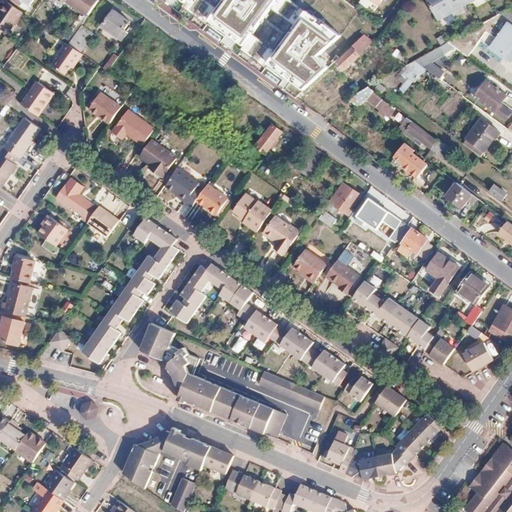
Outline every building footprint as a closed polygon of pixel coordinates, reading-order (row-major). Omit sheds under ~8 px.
[(90,15),(100,0),(99,0),(70,0),(70,1),(90,15)] [(279,0),(225,0),(210,21),(244,47),(279,0)] [(455,11),(449,0),(429,0),(438,15),(444,12),(447,16),(455,11)] [(449,0),(455,11),(464,6),(462,2),(464,0),(449,0)] [(7,1),(0,9),(0,30),(5,34),(22,12),(7,1)] [(114,10),(103,26),(123,40),(128,34),(124,31),(130,21),(114,10)] [(499,13),(507,20),(511,23),(511,14),(506,10),(499,13)] [(340,35),(306,11),(267,63),(304,89),(329,68),(320,56),(340,35)] [(490,29),(507,20),(499,13),(497,15),(482,23),(490,29)] [(67,43),(69,44),(83,25),(87,19),(80,15),(66,35),(59,30),(56,35),(67,43)] [(490,29),(482,23),(481,24),(465,33),(475,41),(477,40),(476,38),(490,29)] [(83,25),(69,44),(81,53),(95,34),(83,25)] [(454,38),(465,47),(475,41),(465,33),(460,35),(454,38)] [(454,38),(448,42),(462,52),(465,47),(454,38)] [(362,40),(354,48),(360,54),(368,46),(362,40)] [(69,44),(67,43),(52,64),(65,74),(73,62),(76,64),(83,54),(81,53),(69,44)] [(361,55),(360,54),(354,48),(338,62),(345,70),(361,55)] [(445,56),(436,49),(429,52),(415,60),(427,69),(440,79),(445,71),(433,63),(445,56)] [(115,53),(104,69),(108,71),(118,56),(115,53)] [(404,69),(411,76),(417,80),(427,69),(415,60),(407,65),(404,69)] [(411,76),(404,69),(393,75),(404,84),(411,76)] [(38,82),(23,103),(39,115),(54,93),(38,82)] [(488,82),(476,97),(507,120),(511,113),(511,111),(502,103),(507,96),(488,82)] [(379,83),(376,87),(384,92),(386,88),(379,83)] [(392,107),(369,87),(360,93),(349,100),(360,108),(368,99),(380,111),(379,112),(385,117),(386,116),(389,118),(395,111),(391,108),(392,107)] [(110,123),(121,107),(101,93),(90,109),(98,115),(99,114),(104,117),(103,118),(110,123)] [(144,145),(155,128),(128,110),(113,132),(122,139),(127,133),(144,145)] [(41,129),(25,118),(4,147),(19,157),(21,158),(41,129)] [(455,152),(439,140),(438,141),(408,118),(400,130),(421,146),(424,142),(449,161),(455,152)] [(468,139),(484,151),(486,152),(500,132),(482,118),(467,138),(468,139)] [(274,124),(257,146),(267,153),(284,132),(274,124)] [(484,151),(468,139),(465,144),(481,156),(484,151)] [(155,167),(153,170),(162,176),(176,157),(152,140),(140,156),(151,164),(155,167)] [(0,153),(0,186),(2,187),(17,166),(14,164),(19,157),(4,147),(3,146),(0,149),(0,153),(0,154),(0,153)] [(312,179),(327,156),(315,148),(299,170),(312,179)] [(418,177),(430,161),(416,151),(412,154),(409,152),(406,157),(408,159),(403,166),(418,177)] [(265,160),(255,172),(268,182),(277,169),(265,160)] [(177,167),(164,185),(167,186),(179,168),(177,167)] [(179,168),(167,186),(180,196),(179,197),(192,206),(197,200),(203,192),(195,186),(198,182),(179,168)] [(66,185),(57,197),(84,216),(93,203),(79,194),(85,187),(72,178),(67,185),(66,185)] [(474,205),(478,198),(458,182),(448,196),(463,208),(468,201),(474,205)] [(340,183),(328,201),(347,214),(361,194),(347,185),(346,187),(340,183)] [(229,198),(208,184),(203,192),(197,200),(203,205),(204,204),(209,207),(208,208),(217,215),(229,198)] [(496,184),(491,191),(503,200),(508,193),(496,184)] [(116,212),(123,202),(109,192),(102,203),(116,212)] [(246,219),(244,222),(258,232),(273,210),(259,201),(258,202),(246,194),(234,211),(240,215),(246,219)] [(399,238),(408,225),(370,199),(358,216),(378,230),(384,221),(395,229),(392,234),(399,238)] [(120,220),(100,206),(89,222),(108,236),(120,220)] [(326,211),(320,219),(332,227),(337,219),(326,211)] [(45,226),(51,217),(49,215),(42,224),(45,226)] [(290,226),(276,216),(264,232),(274,239),(275,238),(280,241),(275,248),(284,254),(300,231),(291,225),(290,226)] [(51,217),(45,226),(40,233),(57,245),(69,229),(51,217)] [(178,239),(147,218),(135,235),(145,242),(149,237),(161,245),(152,258),(150,256),(82,351),(100,363),(122,332),(116,329),(125,317),(130,321),(144,300),(139,296),(144,290),(149,294),(156,284),(151,280),(154,275),(159,278),(171,262),(180,250),(174,245),(178,239)] [(511,224),(509,222),(499,234),(511,243),(511,224)] [(403,243),(414,250),(425,258),(434,245),(428,241),(429,239),(414,228),(413,229),(408,225),(399,238),(404,242),(403,243)] [(414,250),(403,243),(399,250),(409,257),(414,250)] [(307,275),(305,277),(314,283),(327,265),(306,250),(301,256),(294,266),(302,272),(307,275)] [(449,262),(450,260),(440,253),(428,270),(440,279),(432,290),(441,296),(460,269),(449,262)] [(292,265),(294,266),(301,256),(299,255),(292,265)] [(18,256),(12,278),(30,283),(36,261),(18,256)] [(461,267),(450,260),(449,262),(460,269),(461,267)] [(362,278),(338,261),(328,275),(343,285),(342,287),(340,289),(349,295),(350,293),(351,294),(362,278)] [(246,302),(253,292),(243,284),(212,263),(208,270),(202,266),(182,296),(187,299),(183,305),(178,301),(170,312),(186,323),(204,296),(200,293),(209,280),(223,290),(219,295),(235,307),(232,311),(248,322),(244,327),(265,342),(269,337),(339,386),(348,374),(342,370),(345,365),(324,350),(321,355),(310,347),(314,342),(293,328),(289,333),(246,302)] [(472,273),(459,291),(477,304),(490,285),(472,273)] [(328,275),(326,277),(342,287),(343,285),(328,275)] [(366,281),(354,298),(371,310),(427,349),(435,337),(429,333),(432,327),(390,298),(386,303),(373,293),(377,288),(366,281)] [(2,310),(24,316),(32,287),(13,282),(7,303),(4,303),(2,310)] [(69,314),(74,305),(67,301),(62,310),(69,314)] [(511,308),(505,304),(490,332),(509,342),(511,335),(511,308)] [(460,312),(457,315),(472,325),(473,326),(483,310),(477,306),(468,318),(460,312)] [(2,310),(1,316),(23,322),(24,316),(2,310)] [(156,323),(164,328),(169,319),(161,315),(156,323)] [(0,323),(1,324),(0,328),(0,340),(18,346),(25,322),(23,322),(1,316),(0,318),(0,323)] [(170,345),(176,333),(166,329),(153,323),(150,332),(142,351),(164,360),(164,359),(171,362),(168,368),(171,369),(174,371),(177,374),(178,378),(179,384),(184,387),(180,397),(278,438),(288,414),(194,374),(201,358),(190,354),(185,347),(181,350),(170,345)] [(467,333),(477,337),(481,330),(471,326),(467,333)] [(72,338),(60,329),(51,342),(63,350),(72,338)] [(425,351),(444,365),(456,348),(437,335),(435,337),(427,349),(425,351)] [(240,337),(236,344),(243,348),(247,341),(240,337)] [(262,350),(266,343),(257,338),(254,345),(262,350)] [(377,351),(390,360),(394,354),(398,348),(386,339),(377,351)] [(465,355),(474,371),(494,360),(485,344),(465,355)] [(274,375),(264,371),(259,384),(319,409),(324,396),(293,383),(274,375)] [(353,377),(344,390),(361,402),(373,384),(362,376),(359,381),(353,377)] [(388,386),(376,402),(396,416),(407,400),(388,386)] [(100,405),(79,399),(74,414),(96,420),(100,405)] [(0,436),(11,421),(0,413),(0,436)] [(427,443),(439,431),(436,429),(441,424),(428,414),(413,430),(427,443)] [(11,421),(0,436),(0,438),(16,450),(27,435),(21,431),(16,427),(18,425),(19,423),(13,418),(11,421)] [(189,464),(203,470),(205,465),(212,446),(193,438),(192,439),(186,436),(186,435),(174,430),(172,432),(167,430),(164,435),(161,438),(157,440),(152,441),(151,444),(163,450),(190,461),(189,464)] [(427,443),(413,430),(398,445),(396,447),(398,449),(408,458),(413,453),(415,455),(427,443)] [(16,451),(33,463),(39,453),(47,442),(40,438),(39,439),(34,436),(35,434),(30,431),(27,435),(16,450),(16,451)] [(354,457),(352,457),(348,455),(351,447),(336,440),(328,458),(343,465),(340,471),(347,474),(354,457)] [(511,450),(499,440),(498,442),(489,453),(484,460),(487,462),(482,467),(480,465),(475,471),(478,474),(478,479),(479,482),(482,487),(480,490),(475,486),(462,503),(473,511),(507,511),(502,508),(506,503),(511,507),(511,450)] [(137,444),(161,454),(163,450),(151,444),(152,441),(137,444)] [(137,444),(125,473),(146,488),(154,472),(140,466),(143,460),(156,466),(161,454),(137,444)] [(234,456),(212,446),(205,465),(227,474),(234,456)] [(60,468),(78,480),(88,466),(93,460),(75,448),(60,468)] [(408,458),(398,449),(395,452),(377,456),(381,476),(397,472),(395,464),(404,465),(405,466),(410,460),(408,458)] [(381,476),(377,456),(359,460),(354,457),(347,474),(353,476),(355,475),(362,471),(364,479),(381,476)] [(154,472),(156,466),(143,460),(140,466),(154,472)] [(395,464),(397,472),(404,465),(395,464)] [(67,493),(70,488),(74,482),(57,470),(46,487),(48,488),(65,500),(69,494),(67,493)] [(226,488),(253,500),(261,482),(239,472),(233,470),(226,488)] [(355,475),(364,479),(362,471),(355,475)] [(478,474),(475,471),(467,480),(475,486),(480,490),(482,487),(479,482),(478,479),(478,474)] [(172,503),(186,509),(188,503),(197,483),(183,477),(172,503)] [(283,491),(261,482),(253,500),(275,509),(283,491)] [(290,511),(295,503),(310,509),(317,491),(302,484),(297,496),(291,493),(283,511),(284,511),(290,511)] [(48,488),(32,511),(33,511),(54,511),(55,511),(56,511),(65,500),(48,488)] [(317,491),(310,509),(316,511),(334,511),(339,500),(317,491)] [(339,500),(334,511),(356,511),(356,510),(350,511),(349,511),(347,506),(346,503),(339,500)] [(114,511),(136,511),(120,501),(115,507),(117,509),(114,511)] [(502,508),(507,511),(511,511),(511,507),(506,503),(502,508)]
